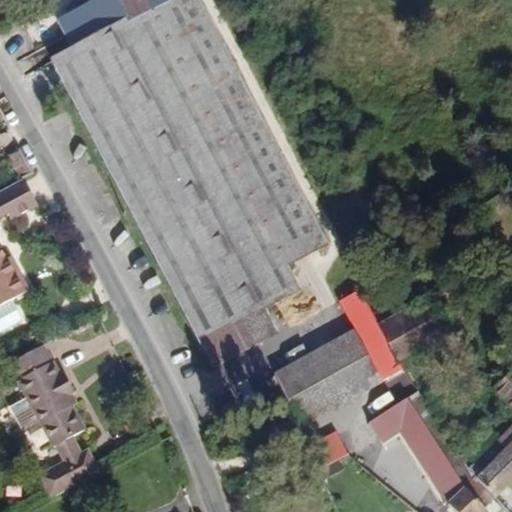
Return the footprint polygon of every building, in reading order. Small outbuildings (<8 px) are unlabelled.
[(141,0),(99,25),(71,41),(86,67),(66,78),(228,356),(259,337),(285,321),(318,301),(306,277),(342,253),(193,0),(141,0)] [(24,135),(12,143),(26,167),(30,164),(39,160),(24,135)] [(21,205),(45,192),(30,164),(26,167),(0,179),(0,187),(9,201),(16,197),(21,205)] [(26,248),(20,252),(0,218),(0,317),(2,322),(5,319),(8,323),(38,304),(28,286),(42,277),(26,248)] [(403,371),(418,362),(414,356),(392,316),(385,305),(374,286),(349,300),(364,328),(369,325),(403,371)] [(464,324),(442,286),(416,302),(392,316),(414,356),(464,324)] [(416,302),(409,290),(385,305),(392,316),(416,302)] [(271,362),(299,345),(285,321),(259,337),(271,362)] [(306,430),(403,371),(369,325),(364,328),(279,378),(290,399),(298,414),(306,430)] [(26,367),(63,346),(52,327),(15,347),(26,367)] [(228,356),(242,380),(271,362),(259,337),(228,356)] [(74,354),(69,357),(63,346),(26,367),(34,381),(17,392),(30,413),(47,403),(72,449),(46,463),(55,484),(110,456),(100,436),(93,439),(85,424),(98,418),(79,381),(86,376),(74,354)] [(511,352),(501,361),(511,373),(511,352)] [(464,470),(474,461),(429,382),(417,389),(464,470)] [(391,434),(412,421),(449,484),(464,470),(417,389),(378,413),(391,434)] [(511,408),(491,427),(499,437),(474,461),(484,472),(498,486),(511,472),(511,408)] [(326,474),(361,456),(346,432),(316,450),(315,450),(326,474)] [(467,511),(484,511),(504,493),(498,486),(484,472),(472,483),(464,470),(449,484),(461,504),(467,511)]
